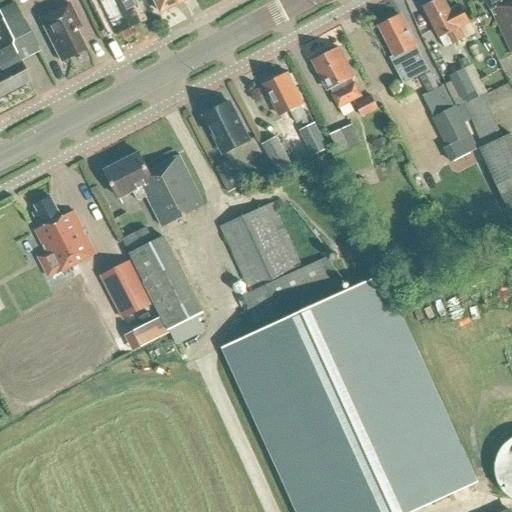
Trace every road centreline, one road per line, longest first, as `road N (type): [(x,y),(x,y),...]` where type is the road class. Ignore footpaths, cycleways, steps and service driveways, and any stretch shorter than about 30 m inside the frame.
road 1 (primary): [(0,158),(161,73)]
road 2 (primary): [(161,73),(303,0)]
